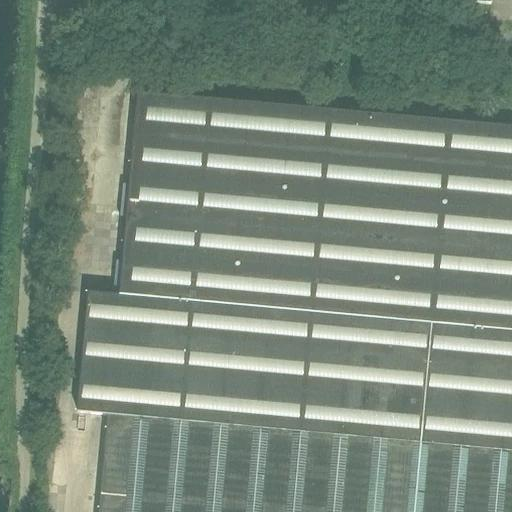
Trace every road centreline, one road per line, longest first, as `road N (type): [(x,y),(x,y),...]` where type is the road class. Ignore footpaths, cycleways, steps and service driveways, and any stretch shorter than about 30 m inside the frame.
road 1 (track): [(22,511),(30,171),(44,0)]
road 2 (unclassified): [(511,42),(53,0)]
